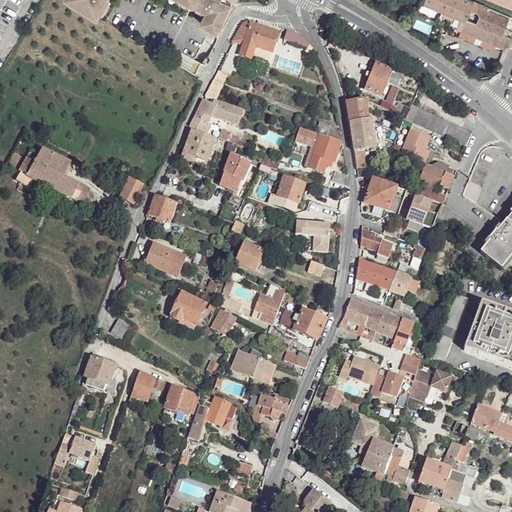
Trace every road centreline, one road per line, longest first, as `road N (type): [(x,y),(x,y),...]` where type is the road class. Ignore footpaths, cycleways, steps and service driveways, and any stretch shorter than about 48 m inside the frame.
road 1 (residential): [(202,392),(101,353),(94,339),(138,218),(235,16),(287,15),(296,0)]
road 2 (tertiary): [(269,511),(283,447),(343,296),(354,204),(343,119),(299,0)]
road 3 (secondary): [(490,110),(329,0)]
road 4 (residential): [(511,373),(457,352),(478,295),(511,307)]
